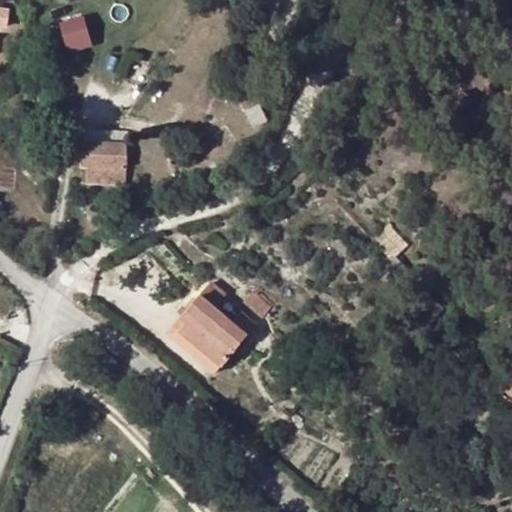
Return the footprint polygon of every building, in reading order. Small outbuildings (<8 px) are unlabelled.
[(62,20),(70,50),(97,44),(89,13),(62,20)] [(0,31),(15,33),(17,17),(0,14),(0,31)] [(105,98),(129,114),(143,93),(119,76),(105,98)] [(244,111),(257,105),(253,99),(241,106),(244,111)] [(259,105),(257,105),(244,111),(253,128),(266,121),(259,105)] [(126,184),(127,145),(80,143),(80,166),(86,167),(86,183),(126,184)] [(348,249),(339,239),(333,245),(342,254),(348,249)] [(395,259),(387,266),(402,283),(410,274),(395,259)] [(188,322),(181,332),(221,365),(255,325),(241,313),(233,322),(215,306),(224,293),(211,282),(182,317),(188,322)] [(268,308),(250,292),(241,303),(259,319),(268,308)] [(182,317),(167,333),(214,373),(221,365),(181,332),(188,322),(182,317)] [(291,355),(270,333),(265,338),(286,360),(291,355)] [(511,394),(505,390),(501,396),(511,403),(511,394)]
